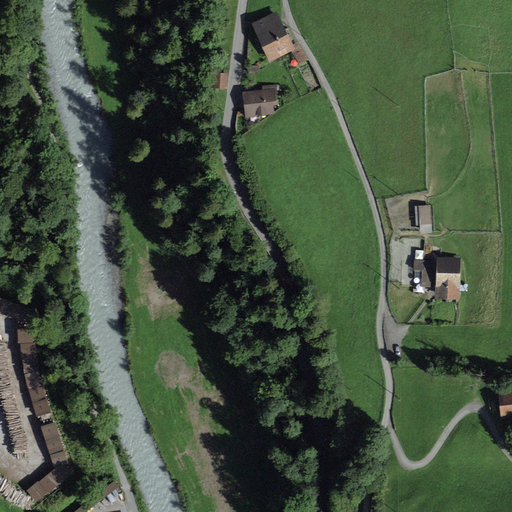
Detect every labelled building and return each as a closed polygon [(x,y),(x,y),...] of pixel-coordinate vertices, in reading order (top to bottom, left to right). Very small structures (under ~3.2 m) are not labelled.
[(256,23),(273,58),(291,49),(290,46),(295,43),(287,28),(283,30),(275,14),(256,23)] [(292,50),(301,63),(308,59),(299,46),(292,50)] [(215,73),(214,87),(225,88),(226,74),(215,73)] [(247,99),(249,112),(272,109),(270,91),(247,94),(247,93),(241,93),(240,100),(247,99)] [(421,207),(422,223),(430,222),(429,207),(421,207)] [(416,241),(415,270),(423,271),(422,285),(431,286),(432,262),(424,261),(425,241),(416,241)] [(440,260),(439,294),(459,295),(460,285),(457,285),(457,261),(440,260)] [(511,416),(511,396),(502,398),(504,417),(511,416)] [(12,417),(35,424),(39,410),(16,403),(12,417)]
